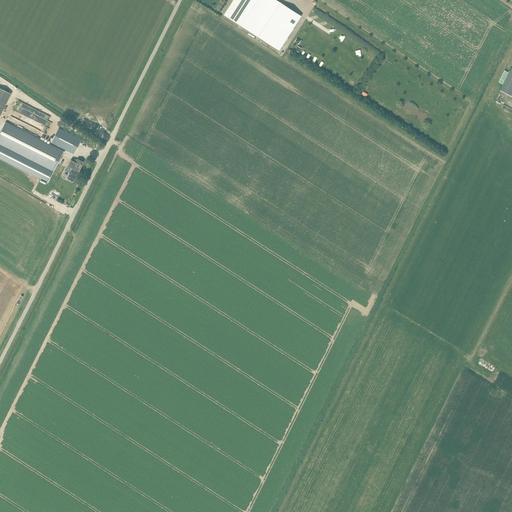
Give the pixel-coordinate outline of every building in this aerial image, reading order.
[(233,0),(224,15),(279,50),(301,16),(280,2),(275,0),(233,0)] [(511,68),(501,91),(511,96),(511,68)] [(0,115),(11,94),(0,88),(0,115)] [(496,102),(494,105),(507,111),(511,104),(508,103),(507,105),(498,101),(497,102),(496,102)] [(0,132),(0,158),(48,182),(54,171),(64,151),(23,131),(5,122),(0,132)] [(52,143),(69,152),(74,154),(81,139),(59,128),(52,143)] [(67,168),(65,171),(70,173),(68,177),(74,180),(78,172),(79,172),(83,162),(77,159),(75,162),(71,159),(67,168)]
